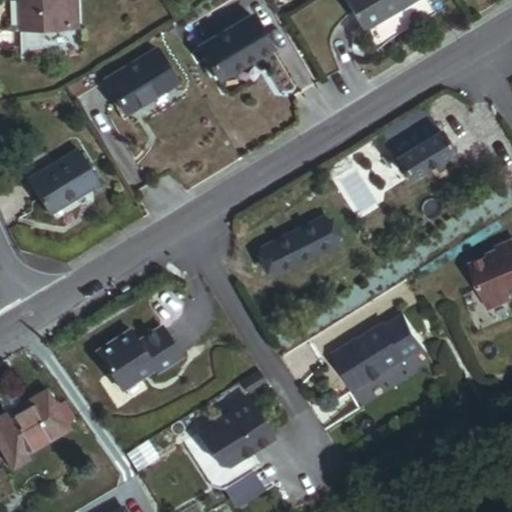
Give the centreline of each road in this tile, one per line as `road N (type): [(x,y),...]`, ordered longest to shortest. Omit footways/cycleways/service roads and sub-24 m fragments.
road 1 (residential): [(474,46),(187,222)]
road 2 (residential): [(187,222),(302,417),(299,465)]
road 3 (residential): [(187,222),(29,320)]
